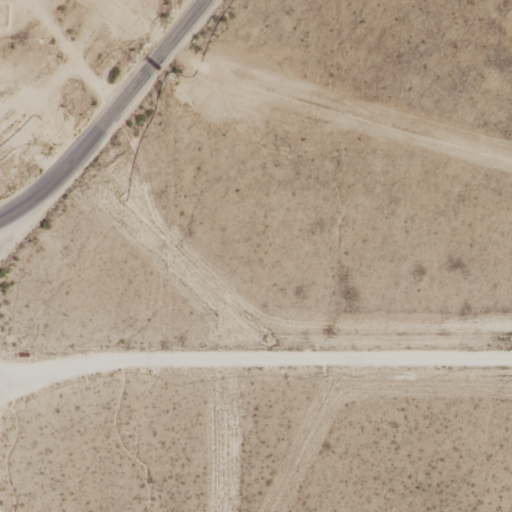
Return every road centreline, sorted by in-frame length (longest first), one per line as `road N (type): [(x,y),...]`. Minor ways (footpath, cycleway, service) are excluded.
road 1 (residential): [(511,345),(206,354),(0,371)]
road 2 (residential): [(0,205),(78,160),(205,0)]
